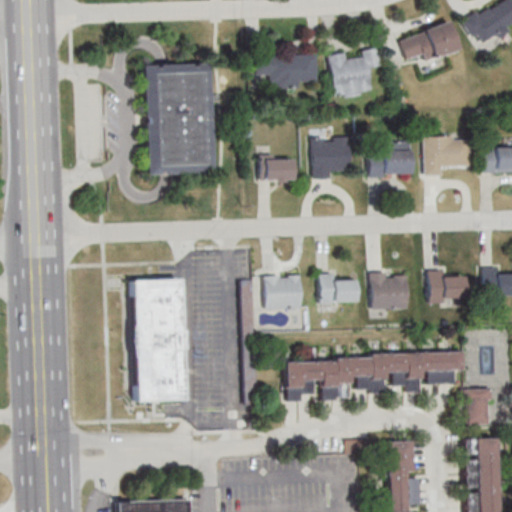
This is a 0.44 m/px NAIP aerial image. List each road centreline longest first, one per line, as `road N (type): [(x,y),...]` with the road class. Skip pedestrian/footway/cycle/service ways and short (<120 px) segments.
road 1 (residential): [(511,221),(0,242)]
road 2 (residential): [(127,449),(239,446),(402,418),(431,439),(437,511)]
road 3 (residential): [(376,0),(28,17)]
road 4 (secondary): [(27,0),(37,273)]
road 5 (secondary): [(37,273),(45,455)]
